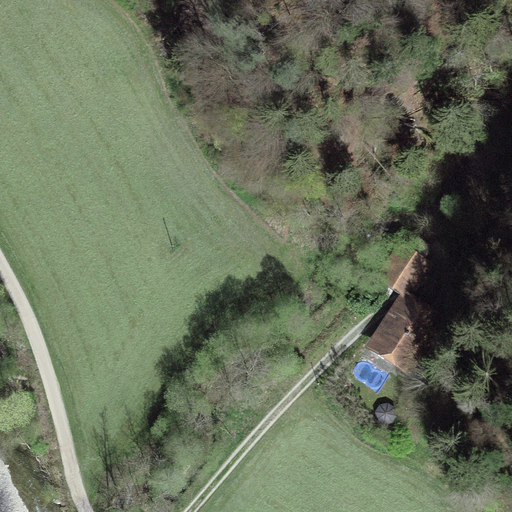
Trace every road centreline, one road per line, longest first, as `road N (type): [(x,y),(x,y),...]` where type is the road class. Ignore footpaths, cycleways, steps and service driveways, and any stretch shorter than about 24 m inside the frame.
road 1 (track): [(189,511),(303,383),(380,311)]
road 2 (track): [(86,511),(36,342),(0,262)]
